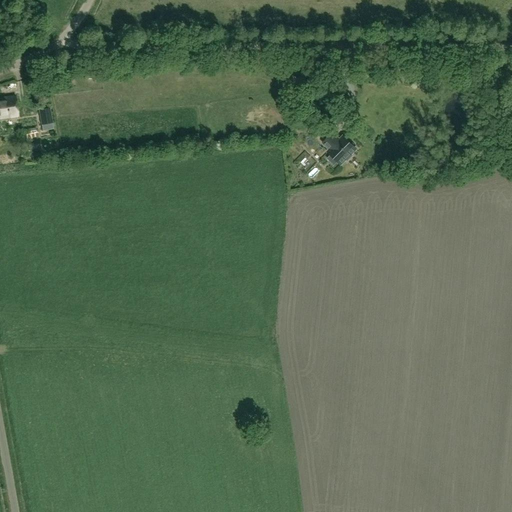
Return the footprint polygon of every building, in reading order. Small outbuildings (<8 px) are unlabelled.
[(86,66),(86,75),(98,74),(98,66),(86,66)] [(59,82),(50,83),(51,90),(60,89),(59,82)] [(0,118),(18,116),(15,96),(0,98),(0,118)] [(52,128),(51,123),(53,123),(50,109),(39,111),(42,124),(43,124),(44,129),(52,128)] [(338,162),(340,164),(345,159),(347,161),(352,156),(351,154),(355,149),(352,146),(353,144),(350,141),(349,142),(345,139),(341,144),(339,142),(340,141),(333,134),(324,143),(331,150),(329,152),(331,155),(338,162)]
